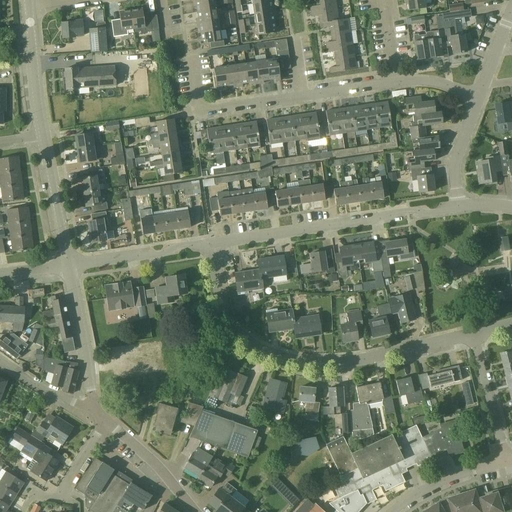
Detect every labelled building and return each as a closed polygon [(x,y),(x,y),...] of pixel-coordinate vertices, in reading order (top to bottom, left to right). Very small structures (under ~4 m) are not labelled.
[(199,11),(216,9),(214,0),(208,0),(193,2),(194,7),(198,6),(199,11)] [(311,12),(336,8),(335,0),(315,0),(316,6),(310,7),(311,12)] [(424,0),(406,0),(404,0),(405,6),(407,5),(408,11),(426,8),(433,7),(433,6),(433,3),(425,4),(424,0)] [(254,14),(275,11),(275,7),(270,7),(269,1),(252,4),(254,14)] [(449,13),(458,11),(463,10),(462,3),(448,6),(449,13)] [(322,22),(338,20),(336,8),(311,12),(311,17),(318,16),(319,24),(322,23),(322,22)] [(130,11),(133,29),(140,28),(141,34),(159,31),(156,15),(149,16),(150,19),(144,20),(142,9),(130,11)] [(196,23),(218,20),(216,9),(199,11),(200,17),(195,18),(196,23)] [(133,29),(130,11),(119,12),(120,20),(121,23),(112,25),(114,37),(128,35),(127,30),(133,29)] [(255,25),(272,22),(272,16),(276,16),(275,11),(254,14),(255,25)] [(458,11),(449,13),(441,14),(442,17),(443,22),(444,31),(451,30),(450,20),(459,18),(458,11)] [(186,23),(195,21),(193,12),(184,13),(186,23)] [(411,25),(424,23),(423,16),(410,18),(411,25)] [(484,24),(483,17),(475,18),(476,25),(484,24)] [(331,35),(350,32),(348,19),(338,20),(322,22),(322,23),(323,28),(330,27),(331,35)] [(202,33),(219,30),(218,20),(196,23),(197,29),(201,28),(202,33)] [(62,38),(74,37),(83,36),(81,21),(73,21),(73,22),(61,23),(62,38)] [(96,29),(88,29),(90,53),(107,51),(106,41),(105,32),(105,30),(105,22),(97,23),(96,25),(96,29)] [(272,22),(255,25),(257,36),(278,32),(278,28),(273,28),(272,22)] [(219,30),(202,33),(203,38),(199,38),(200,44),(210,43),(211,48),(224,46),(224,40),(221,41),(219,30)] [(427,40),(429,58),(442,56),(441,50),(442,49),(446,48),(443,30),(433,32),(433,34),(426,35),(427,40)] [(326,48),(352,44),(350,32),(331,35),(332,42),(325,43),(326,48)] [(427,40),(426,35),(418,36),(418,34),(413,35),(414,42),(415,47),(414,48),(414,51),(415,52),(417,60),(429,58),(427,40)] [(464,38),(464,35),(450,37),(453,55),(467,53),(465,42),(467,41),(467,38),(464,38)] [(335,59),(354,57),(352,44),(326,48),(327,53),(334,52),(335,59)] [(354,57),(335,59),(336,67),(329,68),(330,73),(356,69),(354,57)] [(280,81),(279,71),(278,65),(277,59),(266,61),(269,78),(275,77),(275,82),(280,81)] [(263,79),(269,78),(266,61),(256,62),(259,84),(263,83),(263,79)] [(254,85),(259,84),(256,62),(245,64),(248,81),(254,80),(254,85)] [(242,82),(248,81),(245,64),(235,65),(238,87),(242,87),(242,82)] [(233,88),(238,87),(235,65),(224,67),(227,84),(233,83),(233,88)] [(116,86),(115,66),(77,68),(64,69),(66,90),(79,89),(116,86)] [(221,85),(227,84),(224,67),(213,68),(217,90),(222,90),(221,85)] [(435,113),(433,101),(421,102),(420,97),(405,98),(407,111),(414,110),(415,116),(421,115),(435,113)] [(375,104),(378,128),(387,127),(391,127),(387,102),(375,104)] [(511,129),(511,112),(510,103),(495,105),(498,124),(507,122),(508,130),(511,129)] [(366,130),(378,128),(375,104),(363,106),(366,130)] [(354,132),(366,130),(363,106),(350,108),(354,132)] [(342,134),(354,132),(350,108),(338,110),(342,134)] [(329,136),(342,134),(338,110),(326,111),(329,136)] [(410,134),(425,132),(425,126),(442,124),(440,112),(435,113),(421,115),(415,116),(413,116),(412,117),(413,123),(411,123),(411,127),(409,127),(410,134)] [(303,115),(307,139),(307,141),(320,139),(316,113),(303,115)] [(294,141),(307,139),(303,115),(291,117),(294,141)] [(158,133),(178,130),(177,125),(175,125),(174,119),(156,122),(150,123),(149,117),(134,119),(135,128),(149,126),(150,128),(157,127),(158,133)] [(282,143),(294,141),(291,117),(279,119),(282,143)] [(270,145),(282,143),(279,119),(266,121),(270,145)] [(106,131),(119,129),(118,121),(105,123),(106,131)] [(243,124),(247,148),(260,146),(256,122),(243,124)] [(235,150),(247,148),(243,124),(231,126),(235,150)] [(223,152),(235,150),(231,126),(219,128),(223,152)] [(219,128),(206,129),(208,138),(210,154),(210,156),(223,154),(223,153),(223,152),(219,128)] [(152,145),(177,141),(176,135),(179,134),(178,130),(158,133),(159,140),(151,141),(152,145)] [(77,149),(93,147),(92,140),(99,139),(98,132),(91,133),(75,136),(77,149)] [(381,144),(382,150),(395,149),(395,148),(398,148),(396,132),(389,133),(389,139),(388,140),(387,140),(386,142),(386,143),(381,144)] [(433,149),(439,148),(437,136),(426,138),(425,132),(410,134),(411,140),(412,140),(412,144),(418,143),(419,150),(433,149)] [(161,154),(181,151),(181,146),(178,147),(177,141),(152,145),(153,149),(160,148),(161,154)] [(497,143),(499,156),(506,155),(505,142),(497,143)] [(370,152),(382,150),(381,144),(369,146),(370,152)] [(357,154),(370,152),(369,146),(356,148),(357,154)] [(93,147),(77,149),(79,163),(95,160),(93,147)] [(132,148),(124,149),(125,159),(133,158),(132,148)] [(345,156),(357,154),(356,148),(344,150),(345,156)] [(434,161),(433,149),(419,150),(413,151),(414,159),(407,160),(408,170),(410,170),(424,168),(423,162),(434,161)] [(333,158),(345,156),(344,150),(332,152),(333,158)] [(163,165),(180,162),(179,156),(182,156),(181,151),(161,154),(162,161),(149,163),(150,167),(163,166),(163,165)] [(111,166),(124,164),(123,152),(115,153),(116,158),(110,159),(111,166)] [(309,155),(310,161),(323,159),(322,153),(309,155)] [(259,169),(266,168),(268,167),(267,161),(266,155),(259,156),(260,162),(249,164),(250,170),(256,169),(259,168),(259,169)] [(298,163),(310,161),(309,155),(297,157),(298,163)] [(354,164),(365,162),(364,156),(353,157),(354,164)] [(485,158),(486,160),(486,161),(485,161),(477,162),(478,170),(476,170),(478,184),(488,183),(489,185),(496,184),(496,182),(495,172),(501,171),(499,156),(485,158)] [(0,173),(20,171),(18,157),(0,158),(0,173)] [(286,165),(298,163),(297,157),(285,159),(286,165)] [(342,166),(354,164),(353,157),(341,159),(342,166)] [(267,161),(268,167),(271,167),(286,165),(285,159),(272,160),(267,161)] [(330,167),(342,166),(341,159),(329,161),(330,167)] [(163,166),(150,167),(150,171),(164,169),(165,176),(182,173),(185,173),(184,168),(181,168),(180,162),(163,165),(163,166)] [(238,172),(250,170),(249,164),(237,166),(238,172)] [(301,172),(308,171),(307,164),(295,166),(296,172),(296,173),(297,179),(302,178),(301,172)] [(226,174),(225,168),(221,168),(220,166),(212,168),(210,170),(211,175),(213,175),(213,176),(226,174)] [(226,174),(238,172),(237,166),(225,168),(226,174)] [(284,174),(296,173),(296,172),(295,166),(283,168),(284,174)] [(268,167),(266,168),(267,177),(284,174),(283,168),(272,170),(271,167),(268,167)] [(424,168),(410,170),(412,181),(417,180),(418,193),(434,191),(432,175),(431,175),(431,167),(424,168)] [(250,180),(267,177),(266,168),(259,169),(259,168),(256,169),(257,171),(257,172),(249,173),(250,180)] [(98,190),(104,189),(103,184),(97,185),(96,177),(103,176),(101,170),(87,172),(88,178),(81,179),(83,192),(98,190)] [(0,182),(1,188),(22,185),(20,171),(0,173),(0,182)] [(239,181),(250,180),(249,173),(238,175),(239,181)] [(227,183),(239,181),(238,175),(226,177),(227,183)] [(215,185),(227,183),(226,177),(214,178),(215,185)] [(369,185),(371,201),(383,199),(381,183),(380,177),(375,177),(375,184),(369,184),(369,185)] [(369,185),(369,184),(368,178),(362,179),(363,185),(357,186),(359,202),(371,201),(369,185)] [(310,186),(311,186),(310,180),(298,182),(299,188),(301,204),(313,202),(310,186)] [(357,186),(356,180),(351,181),(352,187),(345,188),(348,204),(359,202),(357,186)] [(172,191),(173,191),(184,189),(185,196),(193,195),(191,182),(171,185),(172,191)] [(301,204),(299,188),(298,188),(297,182),(287,184),(288,190),(287,190),(289,206),(301,204)] [(345,188),(344,182),(339,183),(340,189),(334,190),(333,186),(327,187),(329,200),(335,199),(336,206),(348,204),(345,188)] [(310,186),(313,202),(325,200),(322,184),(311,186),(310,186)] [(22,185),(1,188),(2,202),(23,199),(22,185)] [(173,195),(173,191),(172,191),(171,185),(160,187),(161,193),(160,193),(161,197),(173,195)] [(149,195),(160,193),(161,193),(160,187),(148,188),(149,195)] [(137,197),(149,195),(148,188),(136,190),(136,191),(128,192),(129,198),(137,197)] [(98,190),(83,192),(86,207),(92,206),(93,212),(107,209),(106,203),(105,195),(104,189),(98,190)] [(277,208),(289,206),(287,190),(275,192),(277,208)] [(253,195),(253,191),(240,193),(244,212),(255,211),(253,195)] [(232,214),(244,212),(240,193),(229,194),(230,198),(229,198),(232,214)] [(253,195),(255,211),(267,209),(265,193),(253,195)] [(232,214),(229,198),(218,200),(217,197),(209,199),(211,212),(219,210),(220,216),(232,214)] [(122,210),(131,208),(129,198),(121,200),(122,210)] [(9,224),(29,221),(28,207),(7,210),(9,224)] [(131,208),(122,210),(124,222),(133,220),(131,208)] [(105,233),(105,232),(107,231),(106,225),(107,225),(106,212),(91,214),(92,221),(88,222),(91,243),(106,240),(114,239),(113,231),(105,233)] [(176,214),(179,229),(190,228),(188,212),(176,214)] [(167,231),(179,229),(176,214),(164,215),(167,231)] [(155,233),(167,231),(164,215),(152,217),(155,233)] [(142,235),(155,233),(152,217),(140,219),(142,235)] [(10,238),(31,235),(29,221),(9,224),(10,238)] [(31,235),(10,238),(12,252),(33,250),(31,235)] [(507,237),(500,238),(499,238),(501,252),(510,251),(508,243),(507,237)] [(386,253),(380,254),(382,270),(383,272),(384,277),(390,276),(389,269),(387,256),(399,254),(400,260),(415,258),(412,244),(406,245),(405,240),(396,242),(396,239),(389,240),(389,243),(385,243),(386,253)] [(382,270),(380,254),(374,254),(372,243),(356,245),(359,264),(372,262),(373,273),(375,273),(375,278),(380,277),(380,272),(383,272),(382,270)] [(342,263),(338,264),(340,279),(348,277),(346,266),(359,264),(356,245),(340,248),(342,263)] [(311,265),(300,267),(301,273),(326,270),(327,273),(334,272),(332,259),(325,260),(324,253),(310,255),(311,265)] [(283,256),(257,260),(257,261),(259,270),(261,279),(286,275),(283,256)] [(443,272),(447,268),(446,263),(441,261),(437,264),(438,270),(443,272)] [(259,270),(234,274),(237,295),(248,293),(248,291),(263,289),(261,279),(259,270)] [(414,275),(405,277),(408,290),(417,288),(417,287),(425,286),(422,271),(414,273),(414,275)] [(157,304),(175,302),(174,296),(187,294),(184,275),(165,278),(166,287),(155,288),(157,304)] [(108,311),(134,307),(130,282),(104,286),(106,299),(108,311)] [(143,286),(134,288),(136,307),(146,305),(143,286)] [(32,297),(44,296),(43,289),(31,290),(32,297)] [(153,290),(145,291),(146,299),(155,297),(153,290)] [(503,292),(504,299),(504,301),(511,300),(510,291),(503,292)] [(389,303),(392,314),(398,313),(400,323),(415,320),(409,294),(389,299),(389,303)] [(53,310),(43,312),(43,315),(44,318),(54,316),(54,315),(57,315),(67,313),(66,310),(64,299),(59,299),(59,295),(51,297),(51,301),(53,310)] [(0,306),(0,321),(11,322),(13,323),(12,332),(22,332),(23,323),(24,307),(23,307),(23,297),(16,297),(15,307),(0,306)] [(380,319),(369,321),(373,338),(389,334),(386,320),(385,317),(392,316),(389,304),(377,307),(380,319)] [(293,320),(294,320),(292,309),(266,314),(269,333),(294,329),(293,320)] [(343,343),(357,341),(355,327),(363,326),(360,312),(348,314),(349,324),(341,325),(343,343)] [(55,319),(47,321),(48,328),(59,326),(69,324),(67,313),(57,315),(54,315),(54,316),(54,317),(55,319)] [(294,329),(295,339),(321,335),(317,316),(294,320),(293,320),(294,329)] [(62,339),(72,337),(69,324),(59,326),(59,327),(62,339)] [(35,330),(30,343),(43,347),(42,332),(35,330)] [(28,346),(14,334),(11,334),(7,339),(3,336),(0,339),(0,345),(17,359),(23,352),(28,346)] [(72,337),(62,339),(64,353),(75,351),(72,337)] [(504,366),(511,363),(511,351),(501,354),(504,366)] [(43,358),(42,367),(53,370),(53,368),(56,368),(58,369),(57,372),(67,375),(65,383),(75,386),(79,371),(67,368),(64,367),(65,362),(43,358)] [(435,375),(427,376),(430,388),(462,380),(458,366),(437,371),(437,374),(435,375)] [(73,394),(75,386),(65,383),(67,375),(57,372),(58,369),(53,368),(53,370),(43,367),(42,367),(42,371),(53,375),(51,385),(62,388),(61,391),(73,394)] [(235,380),(218,373),(208,396),(225,404),(229,394),(238,397),(247,377),(237,373),(235,380)] [(410,377),(396,381),(399,396),(406,395),(408,404),(422,401),(419,388),(413,389),(412,387),(410,377)] [(282,413),(285,402),(281,401),(285,384),(270,380),(263,408),(282,413)] [(353,410),(350,410),(350,413),(352,433),(352,440),(363,439),(373,435),(367,403),(382,400),(385,415),(395,412),(391,395),(382,397),(380,382),(363,386),(362,384),(356,386),(356,387),(355,387),(358,402),(352,404),(353,410)] [(468,382),(461,384),(463,394),(470,392),(468,382)] [(300,387),(298,401),(306,402),(306,403),(305,409),(307,409),(307,414),(306,420),(313,421),(318,422),(319,415),(320,403),(313,403),(313,402),(315,389),(300,387)] [(342,388),(329,389),(330,407),(333,407),(334,415),(340,414),(339,406),(343,406),(342,388)] [(159,404),(152,431),(159,433),(159,434),(160,434),(160,433),(170,436),(172,427),(174,427),(176,421),(194,425),(202,405),(187,401),(183,416),(176,414),(177,409),(159,404)] [(260,417),(262,411),(251,406),(248,412),(260,417)] [(183,468),(199,477),(200,477),(207,465),(212,457),(218,447),(227,420),(202,411),(191,437),(203,442),(204,442),(199,449),(198,449),(195,454),(193,452),(183,468)] [(350,413),(340,413),(342,433),(344,433),(352,432),(350,413)] [(34,430),(30,436),(41,443),(45,436),(48,439),(49,437),(55,440),(62,444),(72,427),(56,417),(51,426),(43,421),(36,431),(36,432),(34,430)] [(236,423),(227,420),(218,447),(226,450),(248,458),(257,431),(236,423)] [(440,429),(421,438),(424,443),(430,457),(443,450),(445,450),(446,450),(448,457),(449,457),(451,456),(464,452),(463,450),(462,444),(461,444),(455,420),(454,420),(439,424),(440,429)] [(343,437),(325,445),(329,453),(331,458),(336,468),(339,474),(336,476),(338,481),(332,484),(338,498),(328,503),(336,511),(334,511),(358,511),(364,505),(366,505),(376,500),(372,490),(382,485),(385,491),(404,482),(405,482),(400,471),(403,470),(407,468),(415,464),(416,464),(417,466),(431,459),(432,459),(430,457),(424,443),(421,438),(416,427),(416,426),(416,425),(399,433),(392,436),(391,435),(350,454),(343,437)] [(44,445),(41,443),(30,436),(18,428),(11,439),(23,446),(20,452),(32,460),(32,459),(33,459),(27,469),(30,471),(46,481),(58,462),(40,451),(43,445),(44,445)] [(292,438),(291,453),(315,453),(315,439),(292,438)] [(200,477),(199,477),(198,480),(210,487),(216,478),(219,480),(222,474),(228,478),(235,467),(227,463),(226,464),(217,459),(216,460),(212,457),(207,465),(200,477)] [(112,511),(131,483),(110,469),(110,468),(95,458),(75,489),(85,495),(85,507),(89,510),(88,511),(112,511)] [(0,480),(0,484),(16,495),(24,483),(6,472),(0,480)] [(131,483),(112,511),(128,511),(127,511),(132,504),(142,511),(152,496),(131,483)] [(249,511),(244,508),(231,498),(237,490),(226,483),(221,490),(219,488),(208,503),(216,509),(213,511),(249,511)] [(0,501),(9,507),(16,495),(0,484),(0,501)] [(487,493),(480,489),(478,489),(449,498),(440,503),(424,511),(504,511),(503,506),(505,505),(504,499),(501,499),(499,492),(499,491),(498,489),(487,493)] [(323,511),(315,504),(313,505),(307,499),(302,504),(295,511),(323,511)] [(0,511),(5,511),(9,507),(0,501),(0,511)]
